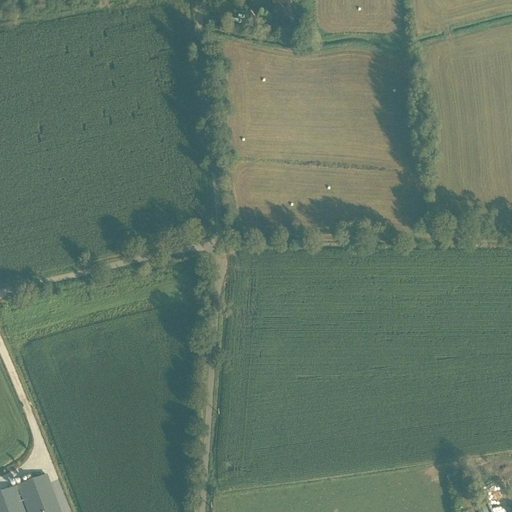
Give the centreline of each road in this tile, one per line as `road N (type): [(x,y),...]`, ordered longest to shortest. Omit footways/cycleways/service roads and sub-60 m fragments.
road 1 (track): [(216,243),(511,240)]
road 2 (unclassified): [(216,243),(202,511)]
road 3 (unclassified): [(198,9),(216,243)]
road 4 (unclassified): [(0,292),(216,243)]
